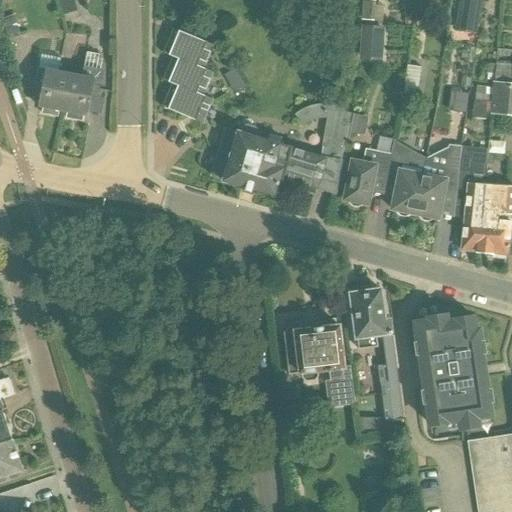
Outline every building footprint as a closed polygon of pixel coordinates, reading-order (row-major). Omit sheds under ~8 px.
[(374,20),(375,0),(372,0),(363,0),(362,20),(374,20)] [(477,35),(481,0),(458,0),(454,31),(477,35)] [(87,21),(88,5),(69,5),(69,21),(87,21)] [(383,62),(385,26),(361,25),(359,60),(383,62)] [(171,56),(203,68),(213,45),(172,28),(162,52),(171,56)] [(63,111),(70,74),(58,72),(61,58),(41,54),(39,68),(37,68),(35,79),(43,80),(38,107),(43,107),(42,113),(57,116),(58,110),(63,111)] [(213,72),(203,68),(171,56),(162,79),(171,83),(203,95),(213,72)] [(511,64),(496,63),(494,82),(493,82),(490,114),(511,116),(511,64)] [(70,74),(63,111),(87,116),(94,80),(99,81),(102,70),(83,66),(81,76),(70,74)] [(416,68),(415,83),(430,84),(431,69),(416,68)] [(212,99),(203,95),(171,83),(161,106),(202,123),(212,99)] [(225,129),(211,176),(223,180),(222,181),(242,187),(241,192),(254,196),(255,191),(276,197),(282,177),(301,183),(307,185),(307,184),(311,171),(319,173),(315,187),(336,194),(339,179),(341,179),(350,130),(353,114),(344,112),(345,108),(330,105),(326,104),(319,104),(313,105),(307,107),(301,110),(294,115),(303,126),(308,122),(314,120),(321,119),(326,119),(320,156),(292,147),(292,148),(258,138),(259,136),(260,133),(255,127),(248,125),(240,127),(239,132),(237,132),(225,129)] [(426,158),(393,140),(390,154),(385,179),(397,181),(392,209),(393,210),(398,214),(400,216),(403,217),(405,217),(407,216),(409,216),(412,213),(414,214),(426,158)] [(457,187),(463,147),(448,145),(448,147),(427,158),(426,158),(414,214),(417,214),(421,219),(422,220),(425,221),(427,221),(429,221),(431,221),(435,218),(438,218),(443,191),(456,193),(457,187)] [(479,252),(485,185),(488,149),(463,147),(457,187),(456,193),(454,207),(453,217),(464,218),(461,250),(479,252)] [(385,179),(390,154),(365,149),(363,163),(352,161),(344,200),(346,200),(350,205),(352,206),(354,207),(356,207),(358,207),(360,207),(365,204),(367,204),(373,176),(385,179)] [(511,187),(485,185),(479,252),(492,253),(491,258),(506,259),(507,255),(508,255),(511,222),(511,218),(511,187)] [(352,293),(350,294),(356,338),(357,338),(358,349),(378,347),(377,336),(381,335),(383,351),(384,359),(378,360),(375,360),(384,422),(387,422),(403,420),(390,321),(390,318),(384,319),(380,290),(368,291),(364,286),(354,288),(352,293)] [(415,342),(414,343),(415,354),(416,356),(419,355),(421,368),(426,367),(428,376),(423,377),(425,390),(421,390),(423,404),(427,404),(430,425),(459,421),(461,429),(479,426),(478,418),(491,416),(490,403),(494,402),(491,388),(487,389),(486,376),(483,377),(481,367),(484,367),(484,366),(482,354),(486,354),(484,341),(477,342),(474,321),(473,317),(455,319),(455,321),(447,322),(447,321),(446,315),(428,318),(428,321),(427,321),(418,322),(421,341),(415,342)] [(358,404),(350,360),(349,361),(350,366),(345,367),(340,325),(311,328),(308,325),(287,328),(285,332),(283,332),(288,375),(299,374),(301,374),(302,378),(306,382),(315,381),(318,376),(318,372),(328,371),(330,381),(325,381),(327,401),(328,408),(358,404)] [(0,414),(3,414),(0,406),(0,399),(15,395),(9,378),(0,380),(0,414)] [(3,414),(0,414),(0,443),(11,439),(3,414)] [(511,511),(511,437),(465,444),(474,511),(511,511)] [(0,443),(0,478),(22,471),(11,439),(0,443)]
